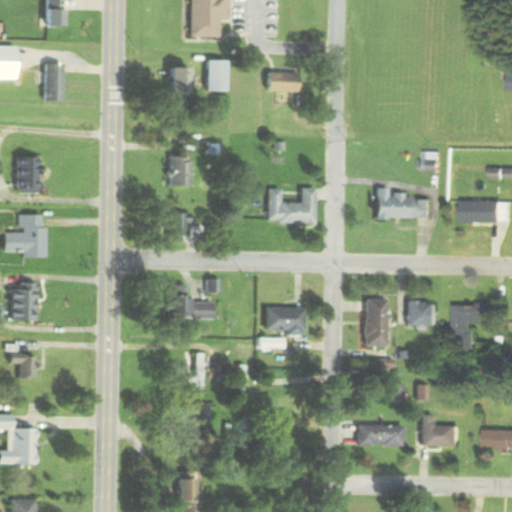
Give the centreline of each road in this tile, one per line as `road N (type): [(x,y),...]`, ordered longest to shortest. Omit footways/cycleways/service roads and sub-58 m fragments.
road 1 (residential): [(328,511),(337,0)]
road 2 (primary): [(106,511),(112,0)]
road 3 (residential): [(511,268),(107,262)]
road 4 (residential): [(511,490),(329,487)]
